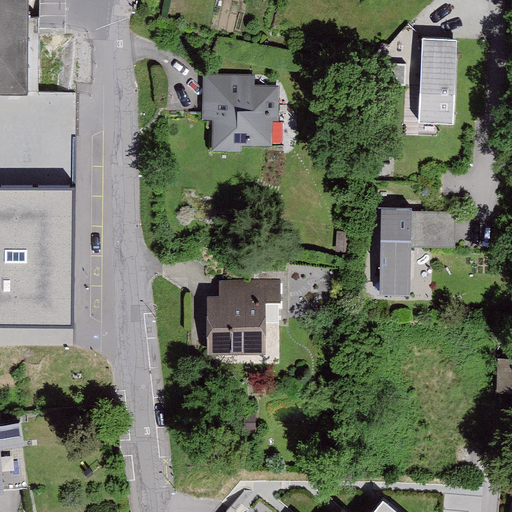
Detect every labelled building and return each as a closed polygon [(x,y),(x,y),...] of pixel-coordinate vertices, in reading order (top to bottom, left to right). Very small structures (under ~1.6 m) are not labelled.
[(0,0),(0,94),(27,95),(27,0),(0,0)] [(457,38),(422,37),(419,121),(453,123),(457,38)] [(406,70),(373,68),(372,83),(405,84),(406,70)] [(209,77),(208,125),(213,125),(212,149),(236,150),(236,143),(267,144),(268,113),(274,113),(274,89),(252,88),(252,78),(209,77)] [(74,113),(0,112),(0,326),(73,327),(72,190),(74,113)] [(412,210),(412,207),(381,207),(380,292),(410,293),(411,239),(411,228),(412,210)] [(455,240),(456,211),(425,211),(425,228),(411,228),(411,239),(455,240)] [(260,321),(279,321),(279,289),(255,289),(255,283),(224,283),(224,299),(212,299),(212,348),(260,348),(260,321)] [(511,357),(499,358),(499,389),(511,389),(511,357)] [(235,431),(253,432),(253,416),(235,416),(235,431)] [(21,442),(19,421),(0,423),(0,439),(19,438),(19,442),(21,442)] [(396,511),(383,500),(373,511),(396,511)]
